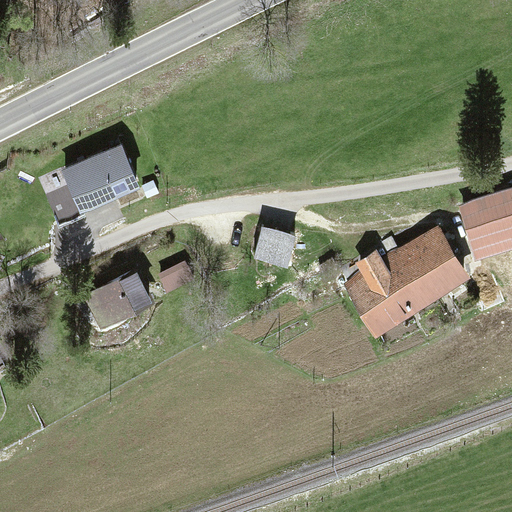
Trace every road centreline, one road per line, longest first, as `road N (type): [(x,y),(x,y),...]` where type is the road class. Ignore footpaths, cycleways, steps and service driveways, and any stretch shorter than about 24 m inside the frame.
road 1 (residential): [(511,163),(186,212),(0,290)]
road 2 (primary): [(249,0),(0,124)]
road 3 (track): [(439,218),(347,228),(271,200)]
